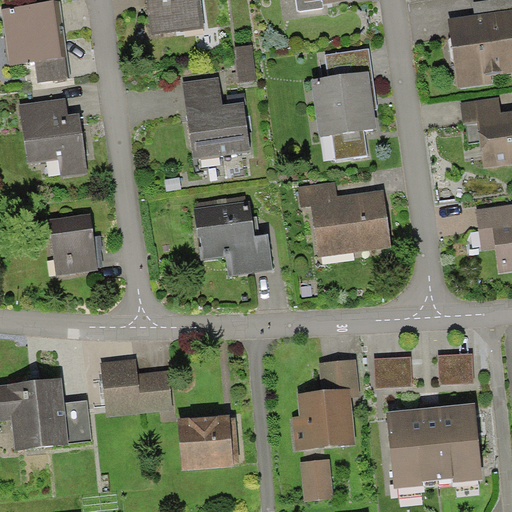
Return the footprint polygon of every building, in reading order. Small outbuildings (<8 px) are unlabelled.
[(200,0),(145,0),(150,36),(204,29),(200,0)] [(296,0),(298,11),(324,8),(323,3),(346,0),(296,0)] [(497,77),(511,75),(511,0),(491,0),(473,2),(475,17),(449,20),(459,90),(498,84),(497,77)] [(53,4),(1,12),(10,68),(34,65),(37,85),(67,80),(64,58),(61,58),(56,25),(53,4)] [(235,48),(238,83),(257,81),(253,46),(235,48)] [(324,56),(327,78),(372,72),(370,50),(324,56)] [(377,106),(372,72),(327,78),(310,80),(318,140),(333,138),(336,160),(369,156),(366,132),(377,131),(373,107),(377,106)] [(182,82),(193,161),(250,153),(244,105),(223,108),(221,96),(219,77),(182,82)] [(242,93),(221,96),(223,108),(244,105),(242,93)] [(477,124),(483,168),(511,163),(511,112),(501,114),(499,99),(461,104),(464,126),(477,124)] [(66,100),(21,105),(28,162),(61,159),(62,175),(85,173),(78,115),(67,116),(66,100)] [(310,209),(317,259),(391,248),(383,191),(336,198),(334,183),(300,188),(303,210),(310,209)] [(246,198),(196,204),(197,211),(195,211),(201,263),(224,260),(227,277),(274,271),(270,237),(255,239),(253,224),(251,202),(246,203),(246,198)] [(511,205),(478,210),(484,251),(495,249),(498,273),(511,270),(511,205)] [(61,219),(52,238),(57,277),(99,272),(95,243),(91,215),(61,219)] [(475,383),(473,355),(437,358),(439,385),(475,383)] [(414,386),(412,358),(376,361),(378,389),(414,386)] [(101,364),(107,419),(173,411),(168,370),(139,373),(137,359),(101,364)] [(296,450),(355,445),(351,398),(359,397),(356,361),(321,364),(324,393),(297,395),(299,420),(294,421),(296,450)] [(11,422),(14,452),(70,446),(70,441),(91,439),(87,403),(66,405),(63,378),(37,381),(0,384),(0,410),(1,423),(11,422)] [(428,409),(389,413),(396,488),(483,480),(475,404),(428,409)] [(180,422),(184,471),(233,468),(230,419),(180,422)] [(328,461),(302,464),(306,501),(332,498),(328,461)]
